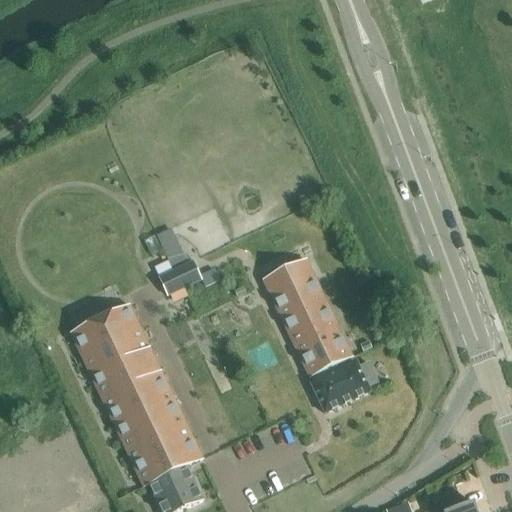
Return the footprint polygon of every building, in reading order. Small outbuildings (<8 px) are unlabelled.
[(350,404),(371,395),(368,389),(378,385),(368,365),(359,370),(357,364),(338,373),(336,368),(352,360),(306,263),(264,283),(310,380),(327,372),(329,378),(311,386),(325,417),(350,404)] [(159,280),(168,298),(201,282),(193,265),(159,280)] [(216,270),(203,276),(207,286),(221,280),(216,270)] [(342,318),(357,311),(344,282),(329,289),(342,318)] [(161,511),(183,511),(203,503),(187,469),(203,461),(129,308),(127,309),(70,336),(88,372),(94,386),(102,401),(109,416),(115,429),(122,443),(134,469),(144,490),(149,487),(161,511)] [(477,511),(476,508),(475,506),(464,510),(459,497),(434,506),(436,511),(477,511)]
